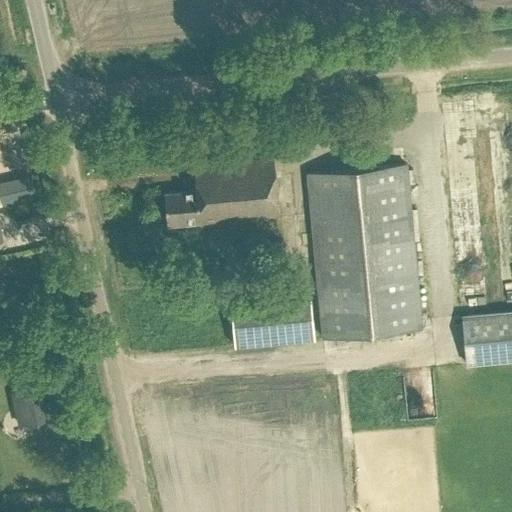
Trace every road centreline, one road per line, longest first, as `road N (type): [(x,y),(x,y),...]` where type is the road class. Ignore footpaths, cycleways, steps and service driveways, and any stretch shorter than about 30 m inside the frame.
road 1 (unclassified): [(53,99),(511,55)]
road 2 (unclassified): [(143,511),(53,99)]
road 3 (track): [(138,486),(0,503)]
